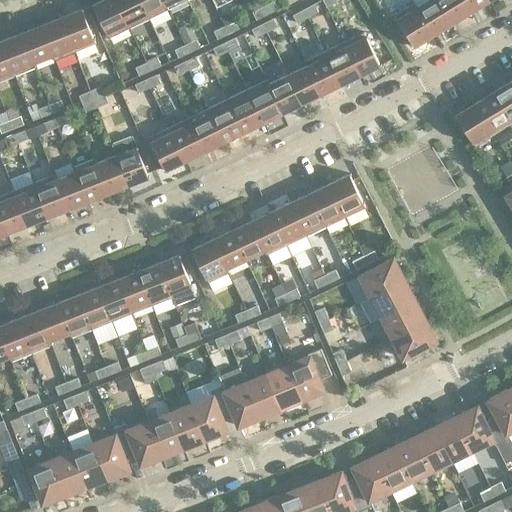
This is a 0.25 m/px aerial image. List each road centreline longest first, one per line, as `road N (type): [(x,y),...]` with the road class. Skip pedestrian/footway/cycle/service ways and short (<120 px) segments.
road 1 (residential): [(0,274),(340,129),(511,30)]
road 2 (residential): [(143,511),(354,425),(511,347)]
